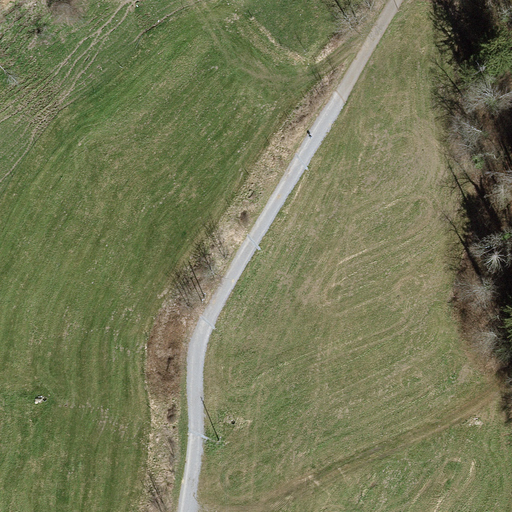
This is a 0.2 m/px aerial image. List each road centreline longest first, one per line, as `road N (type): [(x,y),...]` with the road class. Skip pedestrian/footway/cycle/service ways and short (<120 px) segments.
road 1 (track): [(188,511),(205,328),(397,0)]
road 2 (track): [(241,511),(447,422),(481,401),(511,365)]
